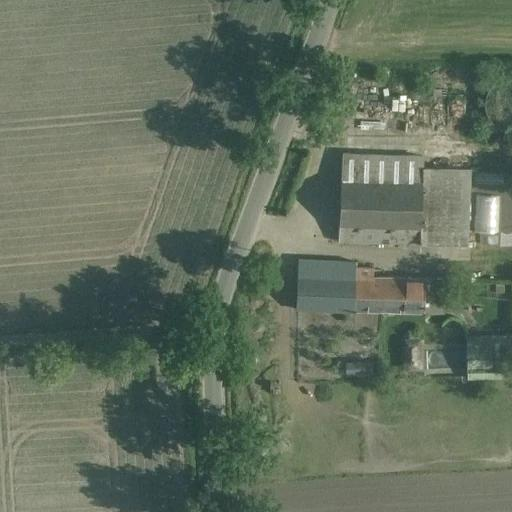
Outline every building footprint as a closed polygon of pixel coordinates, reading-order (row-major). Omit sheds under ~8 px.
[(511,70),(511,71),(510,71),(509,71),(509,72),(508,72),(507,72),(506,72),(506,73),(505,73),(504,73),(504,74),(503,74),(502,74),(501,75),(500,75),(500,76),(499,76),(499,77),(498,77),(498,78),(497,78),(496,78),(496,79),(495,80),(495,81),(494,81),(494,82),(493,82),(493,83),(492,84),(492,85),(491,85),(491,86),(491,87),(490,87),(490,88),(490,89),(489,90),(489,91),(489,92),(489,93),(488,94),(488,95),(488,96),(488,97),(488,98),(488,99),(488,100),(488,101),(488,102),(488,103),(489,103),(489,104),(489,105),(489,106),(489,107),(490,107),(490,108),(490,109),(491,110),(491,111),(492,112),(492,113),(493,113),(493,114),(494,115),(494,116),(495,116),(495,117),(496,117),(496,118),(497,118),(497,119),(498,119),(498,120),(499,120),(500,121),(501,121),(501,122),(502,122),(503,123),(504,123),(505,124),(506,124),(507,124),(508,125),(509,125),(510,125),(511,125),(511,70)] [(346,147),(340,233),(469,242),(474,169),(425,166),(426,152),(346,147)] [(298,308),(411,310),(412,261),(298,259),(298,308)] [(511,342),(471,343),(471,380),(511,379),(511,342)] [(419,365),(432,369),(438,351),(425,346),(419,365)] [(389,379),(389,365),(364,366),(364,380),(389,379)]
